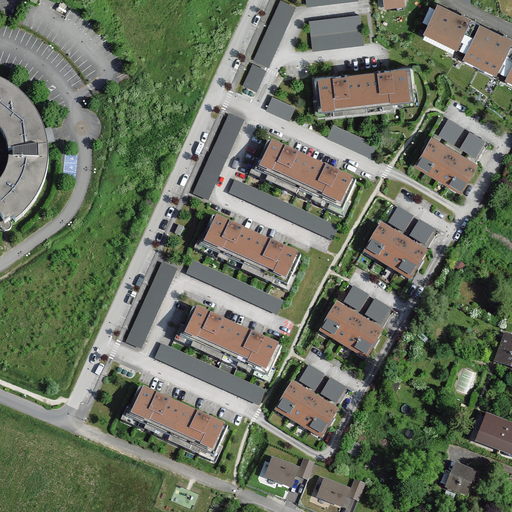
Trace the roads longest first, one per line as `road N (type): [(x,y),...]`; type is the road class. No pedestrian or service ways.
road 1 (residential): [(213,94),(64,423)]
road 2 (residential): [(288,511),(64,423)]
